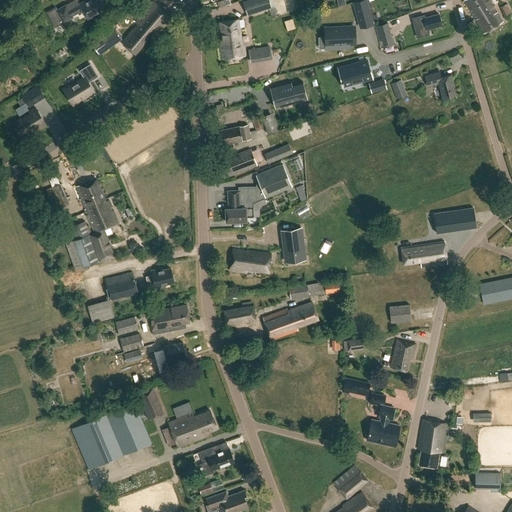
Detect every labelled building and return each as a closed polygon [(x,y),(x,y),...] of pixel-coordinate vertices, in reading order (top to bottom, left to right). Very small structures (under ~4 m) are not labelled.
[(103,10),(102,8),(103,7),(101,4),(100,4),(97,0),(89,0),(87,2),(86,0),(79,4),(79,5),(69,10),(66,5),(56,11),(63,23),(73,17),(72,16),(83,10),(87,19),(103,10)] [(271,7),(269,0),(247,0),(242,2),(247,16),(271,7)] [(370,11),(366,0),(360,0),(354,2),(358,14),(370,11)] [(488,0),(464,0),(463,1),(483,34),(503,22),(497,12),(496,13),(488,0)] [(172,17),(155,1),(136,22),(140,24),(128,38),(131,41),(127,46),(135,53),(139,48),(141,49),(154,34),(156,36),(172,17)] [(441,25),(438,14),(424,17),(423,16),(415,18),(417,25),(425,23),(427,29),(441,25)] [(411,18),(394,21),(395,27),(412,24),(411,18)] [(220,22),(223,43),(220,43),(222,59),(245,56),(244,45),(242,46),(238,19),(220,22)] [(387,23),(376,26),(381,48),(393,45),(387,23)] [(326,45),(355,44),(354,27),(325,28),(326,45)] [(120,38),(113,28),(91,44),(99,54),(120,38)] [(262,48),(249,50),(250,60),(263,58),(264,60),(271,59),(269,47),(262,48)] [(372,79),(367,60),(338,68),(342,81),(341,81),(342,84),(343,84),(343,81),(351,79),(352,82),(365,78),(365,81),(372,79)] [(84,78),(64,90),(73,104),(88,95),(86,93),(92,89),(88,82),(98,76),(90,64),(79,70),(84,78)] [(441,77),(439,71),(425,76),(428,86),(439,83),(443,99),(456,95),(452,82),(453,82),(451,74),(441,77)] [(382,80),(369,83),(372,92),(384,88),(382,80)] [(400,80),(390,84),(393,92),(403,87),(400,80)] [(291,82),(269,88),(270,89),(273,88),(274,91),(271,91),(274,102),(275,102),(276,108),(296,102),(294,97),(305,94),(302,83),(303,83),(303,82),(291,85),(291,83),(291,82)] [(43,99),(51,110),(65,100),(58,89),(43,99)] [(26,92),(21,95),(25,102),(31,99),(26,92)] [(46,125),(35,108),(21,117),(22,119),(14,124),(21,137),(30,131),(33,130),(34,132),(46,125)] [(275,131),(270,115),(262,117),(267,133),(275,131)] [(263,127),(260,117),(253,119),(256,129),(263,127)] [(250,138),(247,124),(217,130),(221,149),(233,146),(232,142),(250,138)] [(288,144),(264,154),(268,164),(292,153),(288,144)] [(257,164),(251,149),(238,154),(238,157),(220,164),(225,177),(257,164)] [(226,222),(246,221),(246,217),(253,217),(253,203),(292,186),(283,164),(255,176),(256,187),(239,187),(239,190),(227,191),(228,206),(225,206),(226,222)] [(96,179),(76,186),(86,212),(87,212),(93,209),(91,205),(104,200),(96,179)] [(69,204),(61,183),(45,190),(50,201),(58,198),(62,207),(69,204)] [(91,205),(93,209),(87,212),(95,232),(90,234),(85,220),(71,226),(76,239),(66,243),(76,270),(114,256),(104,229),(118,223),(110,200),(105,202),(104,200),(91,205)] [(474,206),(434,212),(436,232),(477,227),(474,206)] [(302,227),(280,230),(284,263),(306,260),(302,227)] [(447,263),(444,241),(401,247),(403,264),(420,261),(421,267),(447,263)] [(271,255),(233,249),(230,271),(247,273),(247,270),(268,273),(271,255)] [(173,281),(169,267),(159,269),(159,267),(152,269),(154,274),(147,276),(150,285),(155,283),(156,285),(173,281)] [(105,280),(110,300),(138,293),(132,272),(105,280)] [(511,298),(511,277),(479,284),(483,304),(511,298)] [(339,292),(338,282),(325,283),(327,293),(339,292)] [(308,295),(306,285),(289,288),(290,298),(308,295)] [(114,317),(110,300),(87,305),(91,322),(114,317)] [(298,330),(297,327),(318,319),(312,302),(287,311),(287,309),(262,317),(270,340),(298,330)] [(189,322),(185,305),(149,312),(153,334),(184,328),(183,323),(189,322)] [(256,320),(253,305),(223,310),(225,325),(256,320)] [(412,320),(411,305),(391,307),(393,322),(412,320)] [(138,329),(135,316),(115,322),(118,335),(138,329)] [(143,347),(139,333),(120,338),(123,352),(143,347)] [(365,338),(344,340),(345,351),(366,348),(365,338)] [(333,349),(342,349),(342,340),(333,340),(333,349)] [(415,344),(397,340),(391,368),(406,371),(409,359),(412,360),(415,344)] [(176,346),(176,344),(163,347),(164,351),(156,353),(158,361),(167,359),(168,363),(178,361),(177,359),(186,356),(183,344),(176,346)] [(142,358),(140,349),(124,354),(126,363),(142,358)] [(370,383),(344,377),(341,390),(367,396),(370,383)] [(163,407),(154,385),(137,392),(149,420),(163,414),(161,408),(163,407)] [(385,397),(371,394),(369,403),(381,406),(379,417),(382,418),(381,422),(372,420),(367,441),(381,443),(382,441),(396,444),(400,426),(386,423),(387,419),(391,420),(394,409),(383,406),(385,397)] [(152,442),(135,401),(78,426),(96,466),(152,442)] [(178,447),(206,436),(205,433),(217,428),(210,410),(194,416),(193,413),(168,422),(178,447)] [(423,419),(418,449),(421,450),(418,464),(436,467),(439,453),(440,453),(445,423),(423,419)] [(233,447),(246,442),(243,436),(230,441),(233,447)] [(217,450),(215,445),(199,451),(203,462),(199,464),(203,475),(214,471),(213,469),(218,467),(219,469),(226,466),(225,465),(234,462),(233,460),(235,460),(233,454),(231,455),(229,448),(218,452),(217,450)] [(368,480),(360,471),(338,489),(346,499),(368,480)] [(499,472),(475,472),(475,488),(499,488),(499,472)] [(212,491),(210,483),(198,487),(201,495),(212,491)] [(247,497),(244,489),(228,495),(226,490),(205,498),(208,504),(206,505),(208,511),(209,511),(219,508),(220,511),(235,511),(249,507),(245,498),(247,497)] [(343,506),(344,508),(337,511),(373,511),(375,511),(362,492),(343,506)]
